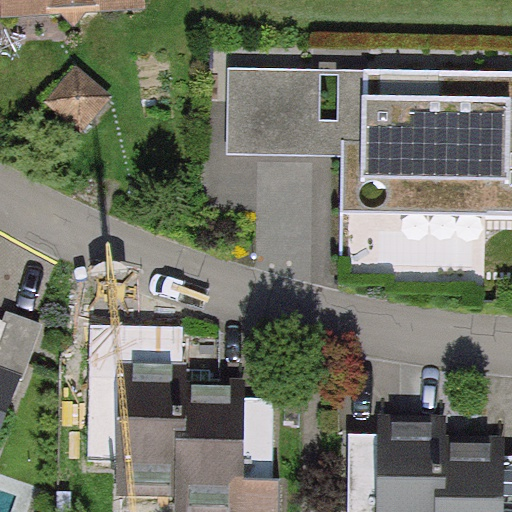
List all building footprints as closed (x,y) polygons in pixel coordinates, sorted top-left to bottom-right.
[(3,0),(4,26),(143,21),(142,0),(3,0)] [(119,109),(80,78),(51,114),(90,145),(119,109)] [(511,88),(230,82),(228,171),(347,174),(345,226),(511,230),(511,88)] [(188,376),(128,374),(125,498),(184,499),(183,511),(287,511),(288,494),(238,493),(241,400),(187,399),(188,376)] [(0,451),(21,403),(0,394),(0,451)] [(441,437),(390,434),(385,511),(505,511),(508,463),(440,460),(441,437)]
